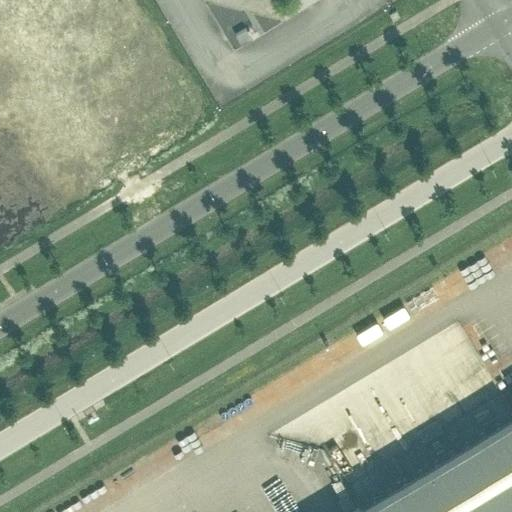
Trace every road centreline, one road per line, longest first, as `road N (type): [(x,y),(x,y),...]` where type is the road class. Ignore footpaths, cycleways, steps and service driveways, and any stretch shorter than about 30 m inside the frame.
road 1 (tertiary): [(0,446),(511,139)]
road 2 (tertiary): [(500,24),(0,326)]
